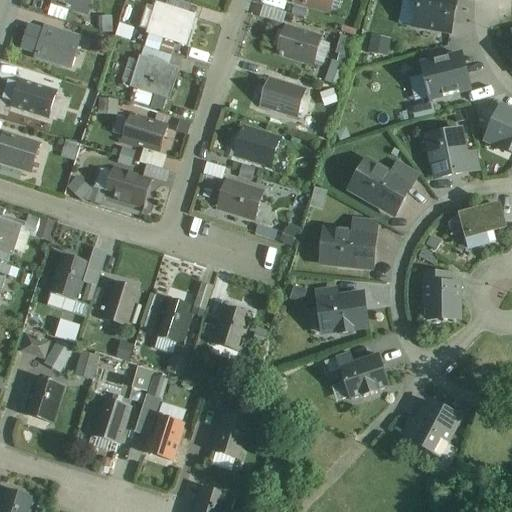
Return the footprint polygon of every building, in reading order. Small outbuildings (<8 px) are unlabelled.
[(93,0),(53,0),(53,2),(89,14),(93,0)] [(174,0),(163,0),(161,6),(191,15),(194,6),(174,0)] [(334,0),(293,0),(330,12),(334,0)] [(456,1),(451,0),(419,0),(414,28),(450,34),(456,1)] [(161,6),(159,5),(150,33),(163,37),(186,44),(194,16),(191,15),(161,6)] [(293,7),(291,15),(305,18),(307,11),(293,7)] [(285,25),(289,27),(292,18),(265,9),(262,18),(285,25)] [(289,27),(285,25),(277,52),(314,64),(322,37),(289,27)] [(81,41),(43,29),(35,55),(72,67),(81,41)] [(163,37),(150,33),(149,32),(143,49),(157,53),(163,37)] [(387,56),(390,37),(371,34),(368,53),(387,56)] [(333,54),(350,59),(355,41),(339,36),(333,54)] [(140,58),(142,59),(166,66),(169,57),(157,53),(143,49),(140,58)] [(169,57),(166,66),(173,68),(189,73),(192,64),(169,57)] [(128,58),(122,81),(129,83),(136,60),(128,58)] [(166,66),(142,59),(134,85),(165,94),(173,68),(166,66)] [(322,82),(341,89),(348,67),(330,61),(322,82)] [(465,62),(423,73),(430,101),(472,90),(465,62)] [(306,90),(268,78),(260,104),(297,116),(306,90)] [(57,92),(19,80),(11,106),(49,117),(57,92)] [(132,90),(129,102),(147,107),(150,95),(132,90)] [(412,107),(414,116),(433,111),(431,102),(412,107)] [(511,114),(501,109),(497,116),(490,133),(487,140),(502,147),(501,149),(511,154),(511,114)] [(484,130),(490,133),(497,116),(492,114),(481,117),(484,130)] [(167,127),(129,115),(121,140),(159,153),(167,127)] [(281,139),(242,126),(232,153),(272,167),(281,139)] [(461,132),(440,136),(443,149),(430,152),(436,180),(478,171),(475,155),(466,157),(461,132)] [(40,144),(3,133),(0,143),(0,161),(32,171),(40,144)] [(79,145),(65,141),(60,157),(73,162),(79,145)] [(118,158),(131,162),(134,152),(121,148),(118,158)] [(142,149),(138,164),(162,170),(166,156),(142,149)] [(131,162),(118,158),(116,164),(128,169),(131,162)] [(372,191),(368,203),(391,215),(415,176),(396,165),(391,174),(373,165),(362,182),(372,191)] [(166,173),(144,166),(141,177),(151,180),(163,184),(166,173)] [(141,177),(114,167),(105,193),(105,194),(142,207),(151,180),(141,177)] [(101,205),(105,194),(105,193),(88,188),(76,176),(68,185),(67,189),(80,202),(82,200),(101,205)] [(265,193),(226,180),(217,206),(257,219),(265,193)] [(499,207),(460,217),(465,234),(469,250),(488,245),(485,235),(505,230),(499,207)] [(451,238),(465,234),(460,217),(457,218),(448,226),(451,238)] [(41,219),(35,237),(48,241),(54,223),(41,219)] [(0,221),(0,250),(12,254),(21,228),(0,221)] [(353,222),(352,235),(331,232),(329,252),(344,255),(342,267),(370,270),(375,225),(353,222)] [(292,248),(299,227),(286,223),(279,243),(292,248)] [(258,225),(255,234),(274,238),(276,230),(258,225)] [(63,255),(50,295),(77,304),(90,264),(63,255)] [(450,285),(449,275),(425,276),(425,307),(428,307),(428,320),(443,320),(444,322),(460,321),(460,285),(450,285)] [(140,291),(114,282),(102,319),(128,328),(140,291)] [(200,283),(193,308),(204,312),(212,287),(200,283)] [(81,304),(91,307),(97,288),(87,285),(81,304)] [(91,307),(90,310),(96,312),(104,290),(97,288),(91,307)] [(363,295),(337,299),(336,291),(320,294),(323,316),(321,317),(323,334),(339,332),(339,335),(353,333),(353,331),(368,329),(363,295)] [(151,294),(141,327),(150,329),(160,297),(151,294)] [(193,308),(166,300),(155,336),(182,344),(193,308)] [(251,315),(224,306),(212,345),(239,353),(251,315)] [(36,338),(35,341),(28,339),(24,352),(45,357),(48,345),(42,343),(43,340),(36,338)] [(44,362),(60,371),(74,349),(57,340),(44,362)] [(116,357),(128,361),(133,346),(121,342),(116,357)] [(80,352),(73,375),(92,381),(99,358),(80,352)] [(379,355),(341,368),(352,400),(390,387),(379,355)] [(170,356),(165,373),(182,378),(188,361),(170,356)] [(153,376),(147,396),(160,399),(165,380),(153,376)] [(64,388),(37,378),(25,415),(52,424),(64,388)] [(148,438),(155,415),(158,405),(160,399),(147,396),(135,434),(148,438)] [(129,407),(104,399),(92,437),(118,445),(129,407)] [(459,419),(429,403),(416,426),(410,423),(403,436),(423,446),(422,448),(440,458),(448,443),(446,442),(459,419)] [(158,416),(182,424),(186,413),(158,405),(155,415),(158,416)] [(251,423),(223,414),(211,452),(239,461),(251,423)] [(182,424),(158,416),(145,452),(172,461),(184,425),(182,424)] [(220,511),(226,495),(200,486),(191,511),(220,511)] [(5,490),(0,507),(0,511),(27,511),(32,499),(5,490)]
